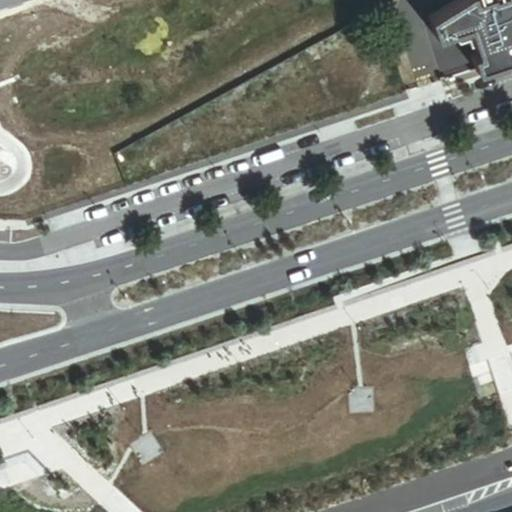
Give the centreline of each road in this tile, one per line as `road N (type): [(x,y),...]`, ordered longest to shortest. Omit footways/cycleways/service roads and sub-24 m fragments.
road 1 (primary): [(0,362),(511,194)]
road 2 (primary): [(511,135),(240,223),(0,273)]
